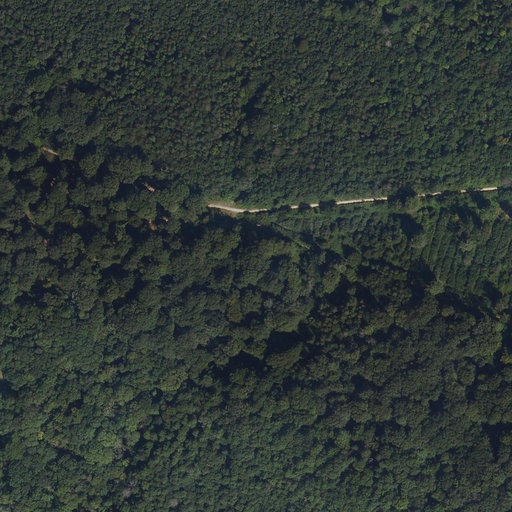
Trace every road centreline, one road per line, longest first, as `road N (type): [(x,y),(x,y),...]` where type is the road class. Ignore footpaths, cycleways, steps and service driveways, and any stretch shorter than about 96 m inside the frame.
road 1 (unknown): [(223,212),(511,325)]
road 2 (track): [(223,212),(511,187)]
road 3 (unknown): [(223,212),(184,205),(14,234)]
